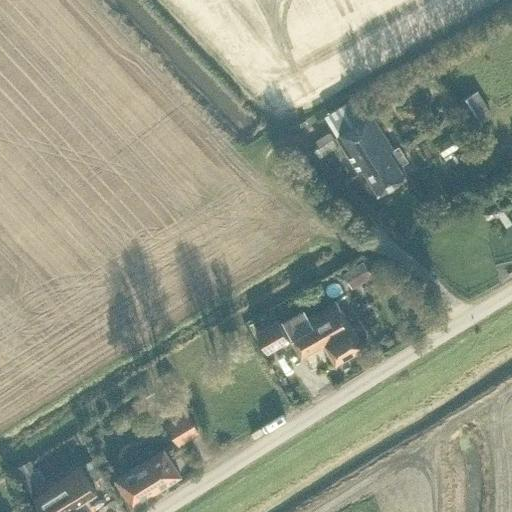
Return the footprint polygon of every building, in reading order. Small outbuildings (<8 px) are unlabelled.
[(492,114),(477,89),(459,100),(474,125),(492,114)] [(340,133),(357,122),(345,102),(328,113),(340,133)] [(336,135),(335,136),(358,171),(362,168),(377,192),(404,176),(398,166),(407,160),(397,145),(392,149),(370,113),(367,115),(357,122),(340,133),(336,135)] [(350,269),(359,284),(373,276),(363,260),(350,269)] [(335,364),(363,347),(351,325),(350,326),(346,319),(346,318),(335,299),(307,316),(303,309),(282,321),(291,338),(301,355),(323,343),(335,364)] [(266,324),(255,330),(267,353),(289,341),(276,318),(276,319),(266,324)] [(188,411),(166,425),(176,441),(198,427),(188,411)] [(132,504),(179,475),(163,448),(115,478),(132,504)] [(79,467),(41,491),(23,463),(14,469),(41,511),(74,511),(72,507),(96,492),(79,467)]
